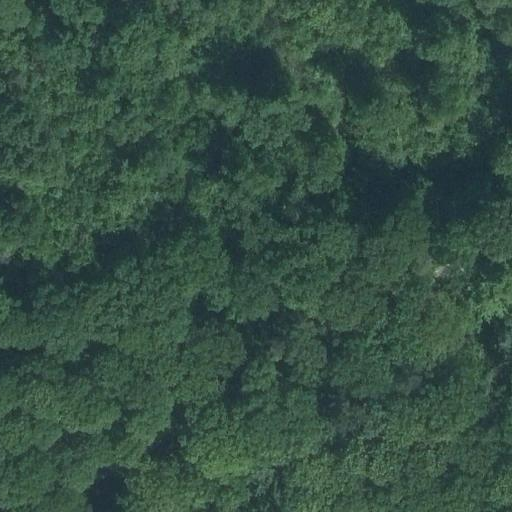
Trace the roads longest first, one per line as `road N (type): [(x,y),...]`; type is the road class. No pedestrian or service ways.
road 1 (tertiary): [(511,234),(21,511)]
road 2 (track): [(263,375),(86,0)]
